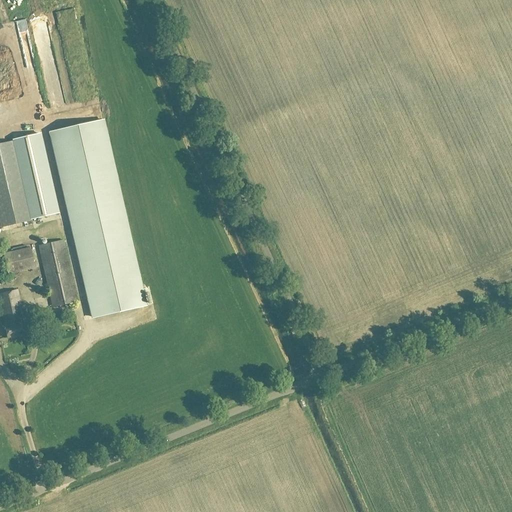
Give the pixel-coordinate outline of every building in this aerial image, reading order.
[(94,318),(146,306),(104,121),(52,133),(94,318)] [(40,134),(14,140),(32,219),(58,213),(40,134)] [(31,220),(13,141),(0,144),(0,226),(0,227),(31,220)] [(64,241),(38,247),(52,307),(78,301),(64,241)] [(30,248),(4,254),(8,274),(35,268),(30,248)] [(24,321),(17,290),(0,294),(0,307),(4,326),(7,339),(27,334),(24,321)]
